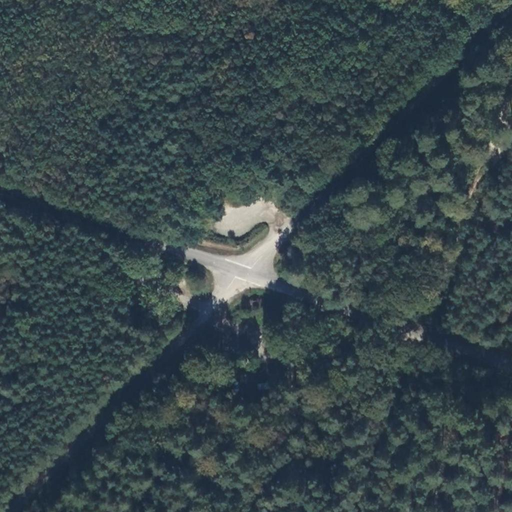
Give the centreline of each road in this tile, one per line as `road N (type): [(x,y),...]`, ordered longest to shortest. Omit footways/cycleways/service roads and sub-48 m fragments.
road 1 (tertiary): [(511,366),(0,186)]
road 2 (track): [(511,2),(247,272)]
road 3 (track): [(12,511),(247,272)]
